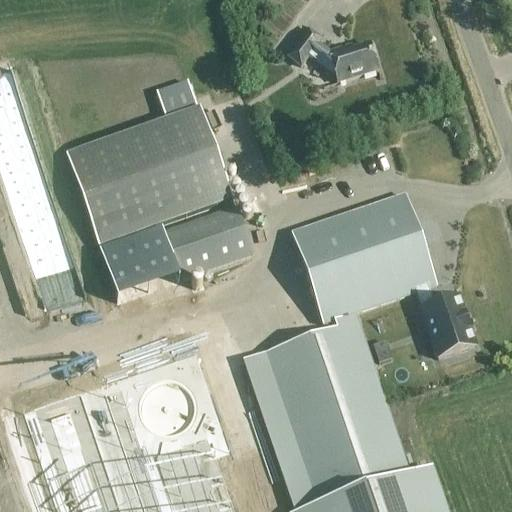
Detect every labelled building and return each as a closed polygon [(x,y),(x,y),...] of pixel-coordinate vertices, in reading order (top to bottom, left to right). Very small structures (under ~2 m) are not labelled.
[(282,5),(251,40),(270,57),(301,21),(282,5)] [(333,77),(336,86),(377,73),(369,48),(339,57),(338,52),(331,54),(319,45),(321,42),(308,32),(288,59),(300,68),(308,58),(333,77)] [(231,204),(199,111),(65,158),(98,251),(231,204)] [(0,168),(0,193),(12,226),(38,217),(17,162),(0,168)] [(404,199),(291,238),(322,330),(415,298),(428,293),(433,292),(433,291),(435,290),(404,199)] [(165,234),(182,282),(252,256),(236,209),(165,234)] [(428,293),(415,298),(437,362),(473,350),(468,333),(463,317),(462,318),(457,300),(433,308),(428,293)] [(44,302),(46,317),(66,315),(65,300),(44,302)] [(445,511),(431,470),(410,478),(357,325),(259,358),(312,511),(310,511),(445,511)] [(239,511),(189,360),(21,416),(52,511),(239,511)]
